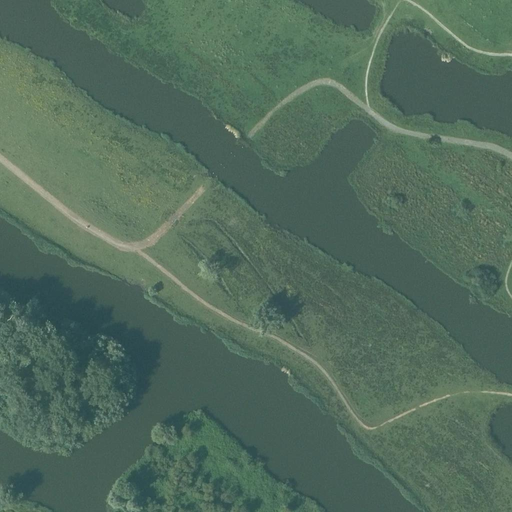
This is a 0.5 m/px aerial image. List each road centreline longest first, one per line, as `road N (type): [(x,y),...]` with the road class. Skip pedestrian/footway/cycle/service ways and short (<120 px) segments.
road 1 (track): [(134,249),(104,240),(0,160)]
road 2 (track): [(368,109),(388,126),(511,157)]
road 3 (track): [(247,138),(288,97),(316,84),(368,109)]
